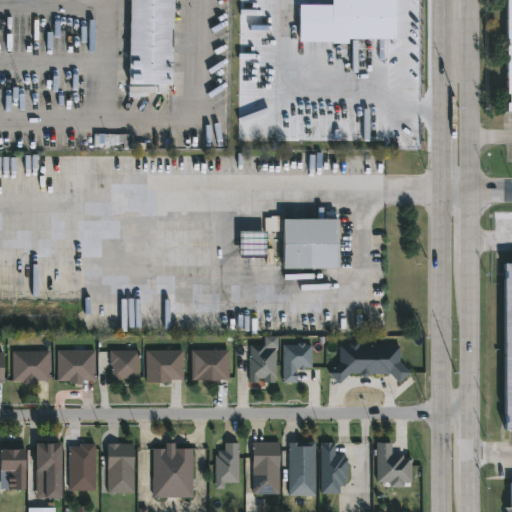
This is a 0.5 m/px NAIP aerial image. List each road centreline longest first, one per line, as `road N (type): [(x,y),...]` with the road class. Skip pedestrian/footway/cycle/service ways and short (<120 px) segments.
road 1 (residential): [(0,411),(471,412)]
road 2 (secondary): [(442,190),(442,511)]
road 3 (secondary): [(468,190),(469,0)]
road 4 (secondary): [(442,0),(442,190)]
road 5 (secondary): [(471,412),(469,262)]
